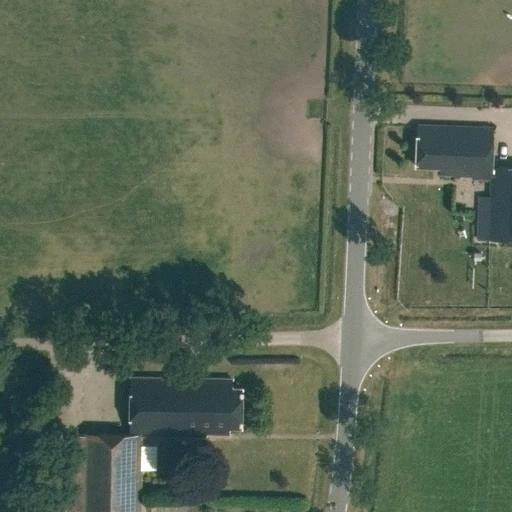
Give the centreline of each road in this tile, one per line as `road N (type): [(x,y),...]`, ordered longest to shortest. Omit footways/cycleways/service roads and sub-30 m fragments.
road 1 (unclassified): [(351,338),(0,345)]
road 2 (tertiary): [(351,338),(366,0)]
road 3 (tertiary): [(336,511),(351,338)]
road 4 (unclassified): [(351,338),(511,335)]
